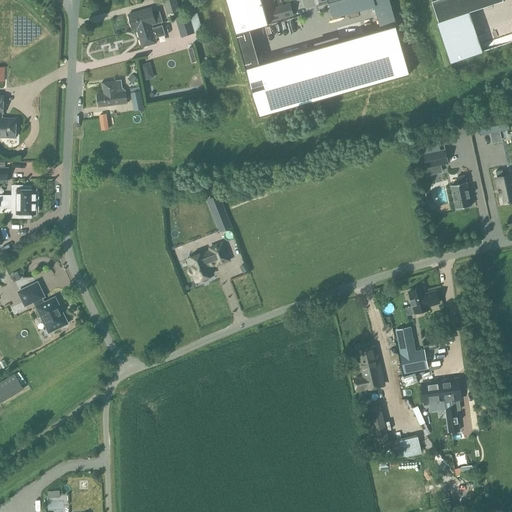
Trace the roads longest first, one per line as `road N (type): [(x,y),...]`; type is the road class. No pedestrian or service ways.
road 1 (unclassified): [(511,242),(329,296),(131,371)]
road 2 (unclassified): [(131,371),(68,252),(73,4)]
road 3 (unknown): [(397,423),(365,285)]
road 4 (residential): [(110,388),(0,465)]
road 5 (residential): [(110,388),(110,511)]
